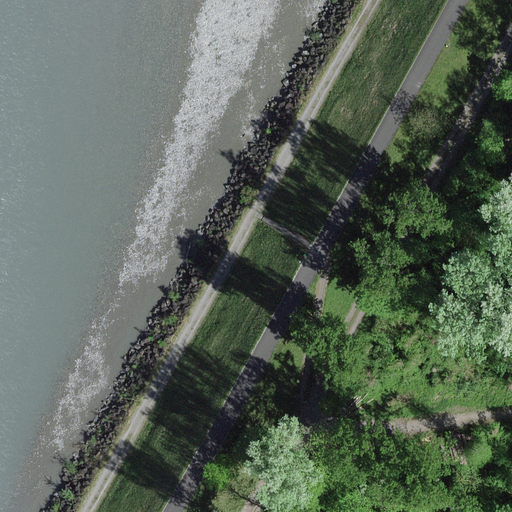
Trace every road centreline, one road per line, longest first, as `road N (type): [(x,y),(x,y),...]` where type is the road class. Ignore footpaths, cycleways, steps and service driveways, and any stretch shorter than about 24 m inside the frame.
road 1 (track): [(375,0),(87,511)]
road 2 (track): [(174,511),(459,0)]
road 3 (track): [(254,511),(511,53)]
